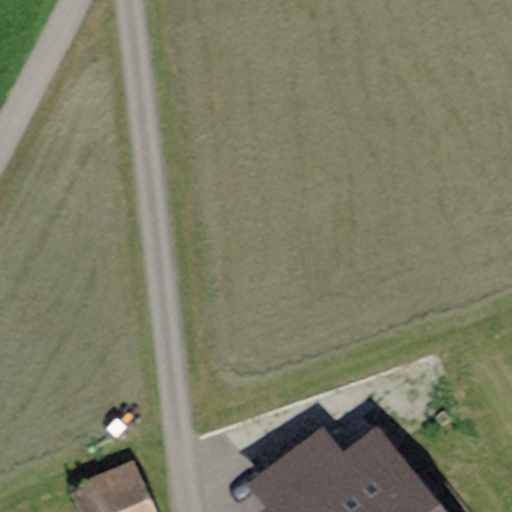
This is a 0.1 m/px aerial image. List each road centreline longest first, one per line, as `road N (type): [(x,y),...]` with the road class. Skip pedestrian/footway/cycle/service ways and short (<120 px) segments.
road 1 (unclassified): [(134,0),(192,511)]
road 2 (track): [(0,153),(84,0)]
